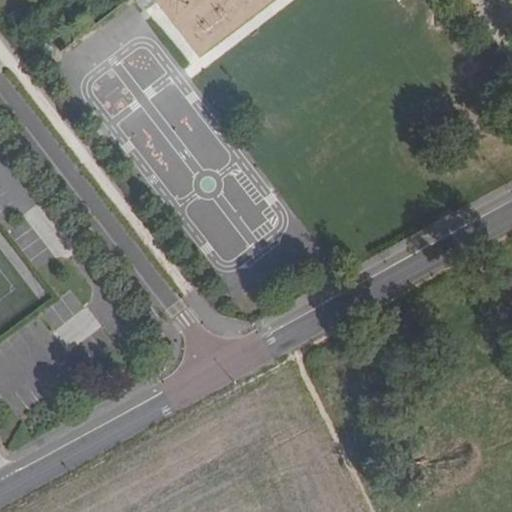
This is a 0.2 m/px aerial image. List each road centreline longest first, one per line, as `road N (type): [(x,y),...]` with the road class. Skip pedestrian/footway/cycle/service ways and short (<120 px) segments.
road 1 (residential): [(0,76),(221,370)]
road 2 (tertiary): [(511,213),(221,370)]
road 3 (tertiary): [(221,370),(0,492)]
